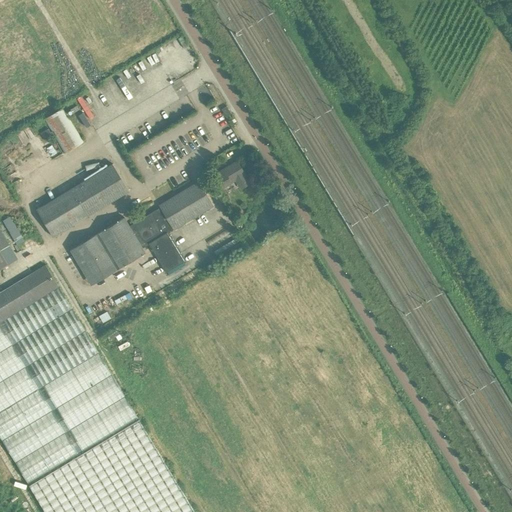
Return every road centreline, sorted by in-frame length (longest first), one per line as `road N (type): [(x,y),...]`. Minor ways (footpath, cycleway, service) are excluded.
road 1 (unclassified): [(484,511),(173,0)]
road 2 (track): [(43,252),(95,334),(247,245)]
